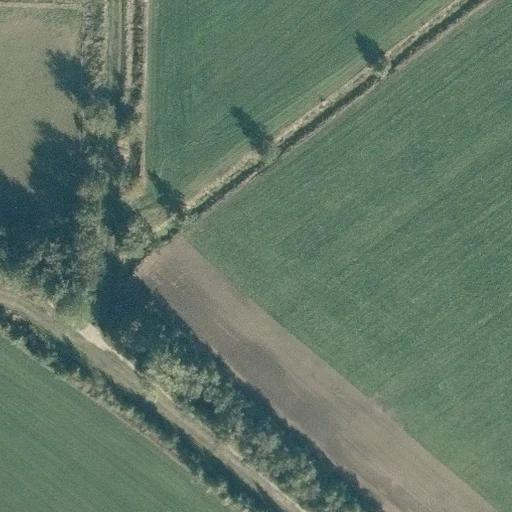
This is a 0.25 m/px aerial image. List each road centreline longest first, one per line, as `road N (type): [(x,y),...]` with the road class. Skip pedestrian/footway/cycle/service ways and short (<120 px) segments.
road 1 (track): [(295,511),(108,358),(19,298),(0,294)]
road 2 (track): [(118,0),(114,251)]
